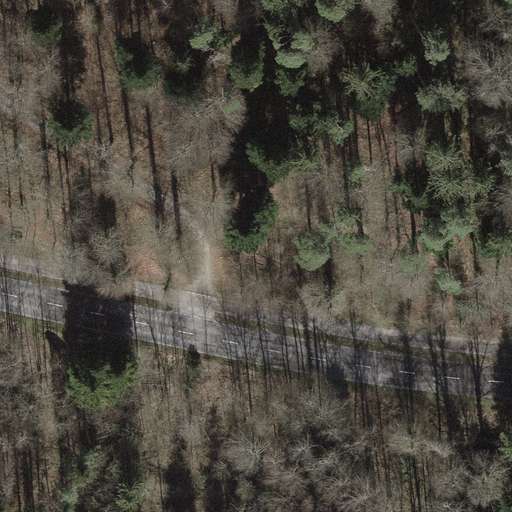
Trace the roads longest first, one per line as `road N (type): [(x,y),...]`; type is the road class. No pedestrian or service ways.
road 1 (tertiary): [(0,295),(386,373),(511,385)]
road 2 (track): [(191,336),(198,272),(148,182),(0,93)]
